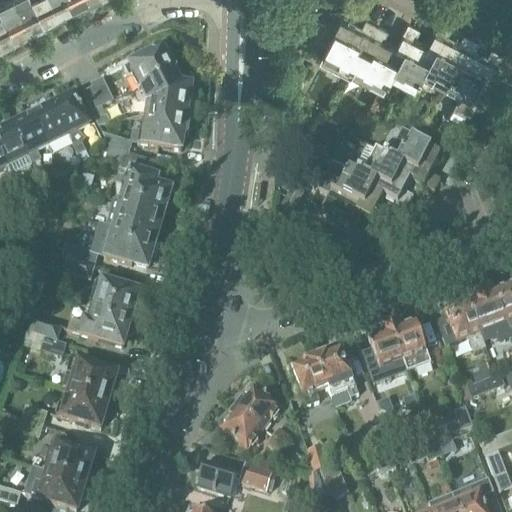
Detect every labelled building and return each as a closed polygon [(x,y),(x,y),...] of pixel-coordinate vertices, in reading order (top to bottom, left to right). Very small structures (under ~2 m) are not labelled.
[(45,26),(32,0),(14,0),(13,1),(29,33),(45,26)] [(32,0),(45,26),(60,18),(50,0),(32,0)] [(50,0),(60,18),(74,11),(68,0),(50,0)] [(68,0),(74,11),(89,4),(87,0),(68,0)] [(0,7),(0,11),(15,41),(29,33),(13,1),(0,7)] [(0,46),(1,48),(15,41),(0,11),(0,46)] [(351,74),(377,25),(366,18),(360,29),(340,18),(335,28),(319,20),(308,42),(323,50),(319,58),(351,74)] [(423,75),(446,87),(472,38),(465,34),(460,44),(447,38),(452,28),(440,21),(428,46),(436,50),(423,75)] [(404,51),(391,76),(416,89),(423,75),(436,50),(428,46),(416,39),(421,29),(409,23),(396,47),(404,51)] [(404,51),(396,47),(384,41),(389,31),(377,25),(351,74),(383,91),(391,76),(404,51)] [(471,118),(491,80),(504,55),(492,49),(487,58),(475,52),(480,42),(472,38),(446,87),(460,94),(453,109),(471,118)] [(130,68),(120,73),(126,84),(130,81),(138,95),(175,77),(174,75),(176,71),(172,63),(167,63),(168,63),(162,52),(130,68)] [(138,95),(135,97),(139,107),(144,107),(143,118),(144,118),(186,123),(191,89),(180,87),(175,77),(138,95)] [(91,88),(93,91),(102,109),(103,108),(113,104),(102,82),(91,88)] [(110,121),(103,108),(102,109),(93,91),(82,96),(91,114),(97,127),(110,121)] [(62,104),(53,109),(72,148),(81,165),(89,159),(82,145),(85,143),(78,135),(89,129),(74,98),(71,99),(69,98),(62,101),(62,104)] [(35,118),(32,119),(48,150),(52,158),(72,148),(53,109),(44,113),(42,112),(35,115),(35,118)] [(21,125),(12,130),(31,168),(36,177),(44,172),(39,162),(40,161),(37,155),(48,150),(32,119),(31,120),(29,118),(22,122),(21,125)] [(132,134),(130,145),(132,146),(181,153),(183,139),(188,138),(189,129),(185,126),(186,123),(144,118),(142,135),(132,134)] [(350,127),(339,121),(333,131),(344,137),(350,127)] [(0,155),(7,170),(11,178),(31,168),(12,130),(3,134),(1,133),(0,133),(0,155)] [(403,137),(390,161),(414,174),(410,182),(434,194),(441,183),(432,178),(431,177),(441,157),(416,144),(403,137)] [(130,145),(103,138),(109,150),(104,168),(123,174),(132,146),(130,145)] [(366,149),(353,173),(362,177),(387,190),(383,199),(407,211),(414,199),(404,194),(410,182),(414,174),(390,161),(374,153),(366,149)] [(130,174),(121,205),(163,217),(164,216),(168,215),(171,207),(167,204),(167,203),(170,193),(155,189),(157,182),(161,167),(129,158),(125,173),(130,174)] [(69,173),(72,172),(68,165),(58,169),(62,177),(69,173)] [(329,195),(318,215),(353,233),(361,217),(381,228),(387,215),(377,210),(383,199),(387,190),(362,177),(353,173),(348,170),(340,184),(325,176),(318,189),(329,195)] [(57,185),(47,190),(53,201),(63,195),(57,185)] [(114,203),(106,229),(113,231),(137,237),(136,240),(136,241),(155,246),(163,217),(121,205),(114,203)] [(92,251),(91,256),(98,258),(105,260),(105,259),(132,268),(132,265),(148,270),(151,260),(156,258),(158,250),(155,246),(136,241),(136,240),(137,237),(113,231),(106,229),(99,227),(92,251)] [(294,260),(293,243),(282,244),(284,261),(294,260)] [(65,248),(61,261),(66,263),(95,271),(98,258),(91,256),(65,248)] [(296,258),(295,269),(323,271),(324,260),(296,258)] [(66,263),(61,277),(90,286),(95,271),(66,263)] [(495,292),(494,292),(506,325),(510,335),(511,333),(511,283),(507,285),(506,289),(504,290),(496,293),(495,292)] [(102,286),(94,312),(131,322),(139,295),(137,294),(136,292),(129,290),(125,292),(102,286)] [(468,302),(466,303),(466,305),(478,336),(482,346),(496,341),(498,346),(511,341),(511,340),(510,335),(506,325),(494,292),(468,302)] [(446,319),(436,322),(446,348),(456,345),(465,341),(471,357),(484,352),(482,346),(478,336),(466,305),(463,306),(459,308),(457,309),(456,309),(453,307),(448,309),(447,313),(446,313),(444,314),(446,319)] [(131,322),(94,312),(90,325),(82,322),(81,327),(71,324),(68,334),(122,350),(126,337),(127,338),(128,338),(130,338),(131,337),(132,337),(133,336),(134,334),(135,333),(135,331),(135,330),(134,329),(134,328),(133,327),(132,326),(131,325),(130,324),(131,322)] [(33,322),(28,336),(43,341),(57,345),(61,331),(33,322)] [(399,328),(390,331),(402,364),(409,361),(412,370),(413,373),(431,367),(415,324),(414,325),(413,325),(410,324),(402,326),(399,328)] [(372,352),(363,356),(375,388),(413,373),(412,370),(409,361),(402,364),(390,331),(381,334),(372,337),(371,339),(368,341),(372,352)] [(43,341),(40,355),(61,362),(65,347),(57,345),(43,341)] [(315,360),(328,392),(331,400),(347,393),(350,400),(358,397),(340,351),(328,356),(325,354),(319,356),(318,359),(315,360)] [(328,392),(315,360),(314,361),(310,359),(304,361),(303,365),(292,370),(307,409),(318,405),(315,396),(328,392)] [(72,378),(68,393),(93,400),(112,405),(115,394),(114,390),(114,389),(119,390),(123,378),(117,376),(101,372),(102,370),(94,368),(93,369),(84,367),(76,364),(72,378)] [(482,369),(483,371),(487,381),(493,379),(489,367),(482,369)] [(499,378),(466,391),(470,403),(504,390),(499,378)] [(236,412),(263,432),(279,410),(252,390),(250,394),(247,395),(244,399),(244,402),(236,412)] [(59,407),(56,419),(76,425),(76,426),(85,429),(85,428),(100,432),(103,420),(108,418),(112,405),(93,400),(68,393),(63,408),(59,407)] [(24,410),(21,422),(43,429),(47,417),(24,410)] [(461,434),(473,430),(466,411),(454,415),(461,434)] [(222,430),(220,433),(247,453),(263,432),(236,412),(229,422),(226,423),(223,427),(222,430)] [(39,444),(43,429),(21,422),(17,437),(39,444)] [(430,444),(438,441),(433,428),(425,431),(430,444)] [(383,429),(368,435),(376,458),(392,453),(383,429)] [(289,438),(280,430),(273,439),(283,447),(289,438)] [(418,433),(423,446),(430,444),(425,431),(418,433)] [(511,434),(479,446),(484,458),(511,448),(511,434)] [(283,447),(273,439),(267,447),(277,455),(283,447)] [(444,445),(430,450),(435,462),(449,457),(444,445)] [(51,446),(43,473),(89,488),(93,474),(90,472),(94,459),(84,456),(85,455),(77,453),(76,454),(51,446)] [(307,453),(315,474),(321,475),(329,472),(321,448),(307,453)] [(420,451),(407,456),(411,468),(428,461),(429,465),(435,462),(430,450),(425,452),(423,453),(422,453),(420,451)] [(511,491),(511,490),(505,473),(498,455),(486,459),(499,496),(511,491)] [(392,460),(383,463),(388,476),(397,472),(392,460)] [(375,466),(377,473),(380,479),(388,476),(383,463),(375,466)] [(199,478),(197,484),(198,486),(197,490),(230,501),(235,485),(238,475),(230,473),(205,465),(202,478),(199,478)] [(243,477),(240,487),(266,495),(272,474),(246,466),(244,473),(243,477)] [(337,469),(329,472),(321,475),(331,499),(332,503),(348,496),(337,469)] [(33,470),(24,498),(58,509),(57,510),(63,511),(65,511),(66,511),(68,511),(77,511),(81,501),(84,502),(89,488),(43,473),(33,470)] [(321,475),(315,474),(314,475),(316,505),(331,499),(321,475)] [(487,482),(450,498),(456,511),(484,511),(480,501),(492,495),(487,482)] [(0,491),(0,506),(9,509),(16,511),(17,511),(21,497),(0,491)] [(456,511),(450,498),(428,507),(430,511),(456,511)]
